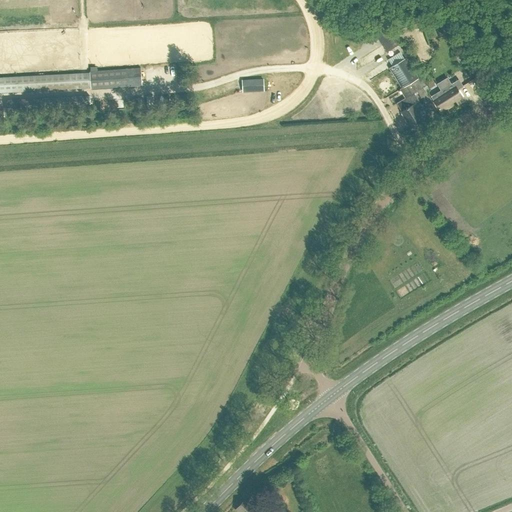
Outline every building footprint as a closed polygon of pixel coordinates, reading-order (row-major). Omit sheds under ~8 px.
[(421,27),(418,20),(418,18),(411,20),(395,26),(398,35),(421,27)] [(387,28),(377,35),(387,52),(398,45),(387,28)] [(414,106),(420,103),(414,93),(417,92),(411,83),(418,79),(406,58),(404,59),(400,52),(388,59),(392,66),(390,67),(402,88),(400,89),(405,98),(396,103),(401,111),(401,112),(411,128),(413,127),(414,129),(418,126),(417,124),(423,121),(414,106)] [(89,72),(90,89),(140,85),(140,68),(89,71),(89,72)] [(90,89),(89,72),(51,74),(0,77),(0,93),(53,90),(90,89)] [(262,78),(242,80),(242,93),(262,91),(262,78)] [(431,97),(441,112),(453,105),(451,102),(462,96),(457,89),(462,86),(458,80),(431,97)] [(236,510),(238,511),(259,511),(250,502),(248,504),(244,501),(236,510)]
